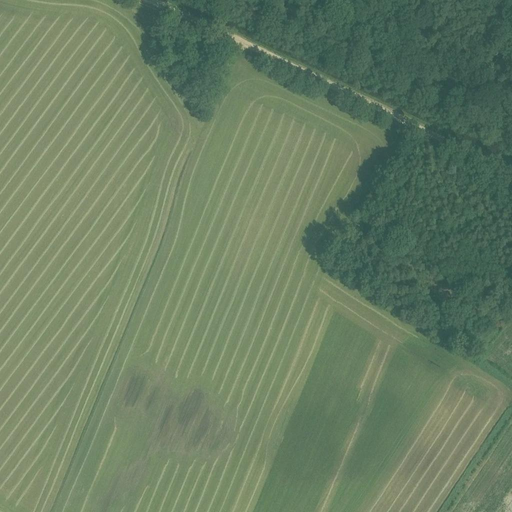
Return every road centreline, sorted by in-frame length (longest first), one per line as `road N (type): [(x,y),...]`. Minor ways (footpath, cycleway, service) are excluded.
road 1 (track): [(511,173),(149,0)]
road 2 (track): [(207,0),(442,112)]
